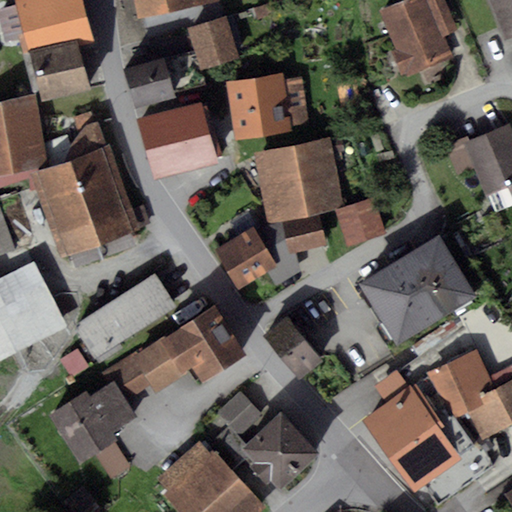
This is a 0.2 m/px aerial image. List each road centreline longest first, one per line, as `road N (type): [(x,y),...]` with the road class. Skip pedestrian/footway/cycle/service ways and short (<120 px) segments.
road 1 (residential): [(511,89),(493,90),(407,131),(405,149),(423,200),(423,216),(411,229),(244,323)]
road 2 (residential): [(244,323),(138,169),(119,114),(104,0)]
road 3 (residential): [(360,462),(244,323)]
